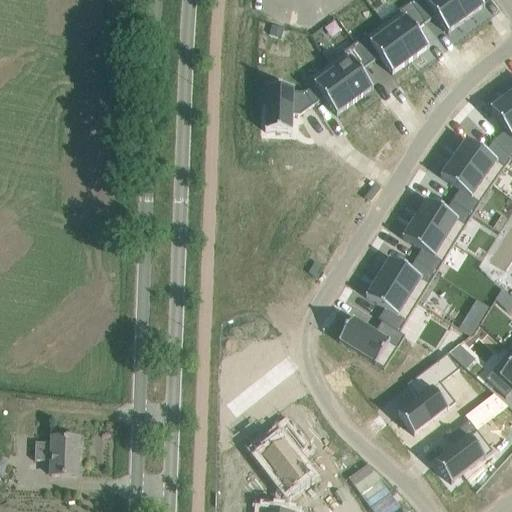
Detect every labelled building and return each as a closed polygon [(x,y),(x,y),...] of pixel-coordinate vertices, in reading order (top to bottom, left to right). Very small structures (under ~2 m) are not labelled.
[(450,0),(418,0),(411,6),(426,25),(436,18),(449,36),(450,36),(449,35),(467,23),(450,0)] [(450,0),(467,23),(484,10),(485,10),(478,0),(450,0)] [(411,6),(383,26),(411,63),(428,51),(429,50),(416,33),(426,25),(411,6)] [(383,26),(355,47),(370,67),(380,59),(393,77),(394,76),(411,63),(383,26)] [(355,47),(328,67),(355,104),(371,92),(372,92),(373,92),(374,91),(361,74),(370,67),(355,47)] [(306,95),(305,95),(314,108),(324,101),(337,118),(338,117),(355,104),(328,67),(309,80),(315,88),(306,95)] [(266,133),(266,134),(293,135),(293,134),(292,134),(293,118),(300,118),(314,108),(305,95),(294,95),(294,93),(294,92),(267,91),(267,92),(268,92),(268,95),(266,133)] [(492,111),(491,112),(507,133),(494,143),(511,160),(511,102),(509,99),(493,111),(492,112),(492,111)] [(467,144),(454,161),(493,188),(511,160),(494,143),(485,155),(467,143),(466,144),(467,144)] [(442,179),(441,180),(460,193),(452,204),(473,218),(473,217),(480,207),(493,188),(454,161),(442,179)] [(426,204),(415,222),(455,247),(473,218),(452,204),(445,215),(427,203),(426,204)] [(403,240),(403,241),(422,253),(415,263),(437,276),(455,247),(415,222),(404,240),(403,240)] [(389,264),(379,281),(418,306),(437,276),(415,263),(409,273),(390,262),(389,263),(390,263),(389,264)] [(367,299),(366,300),(385,312),(379,322),(382,324),(400,335),(418,306),(379,281),(367,299)] [(353,322),(339,345),(340,345),(341,345),(385,372),(405,339),(400,335),(382,324),(375,336),(358,325),(355,323),(353,322)] [(511,355),(486,382),(506,400),(511,393),(511,355)] [(399,416),(398,417),(415,438),(416,438),(415,437),(456,406),(441,387),(460,372),(448,356),(408,387),(419,402),(400,417),(399,416)] [(436,465),(435,465),(452,486),(453,486),(452,485),(493,454),(470,424),(448,440),(456,450),(436,465)] [(288,430),(257,453),(290,495),(310,479),(294,459),(304,451),(288,430)] [(0,475),(4,477),(13,439),(0,435),(0,475)] [(53,445),(36,445),(35,463),(52,463),(52,478),(78,479),(79,441),(53,440),(53,445)]
